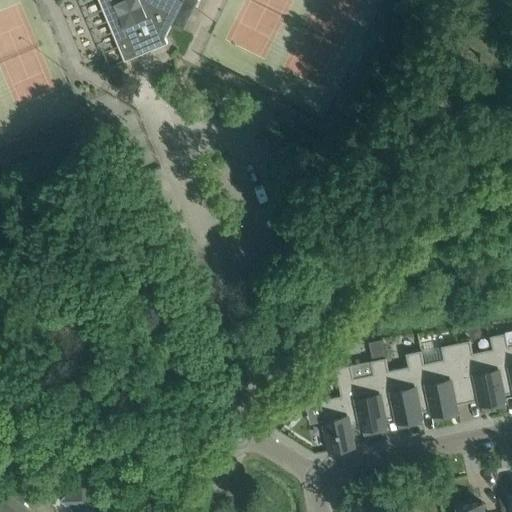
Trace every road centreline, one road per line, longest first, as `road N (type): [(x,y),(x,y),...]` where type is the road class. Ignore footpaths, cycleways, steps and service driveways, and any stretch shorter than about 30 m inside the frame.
road 1 (track): [(511,127),(259,388)]
road 2 (residential): [(232,429),(259,388),(135,106)]
road 3 (residential): [(316,474),(511,432)]
